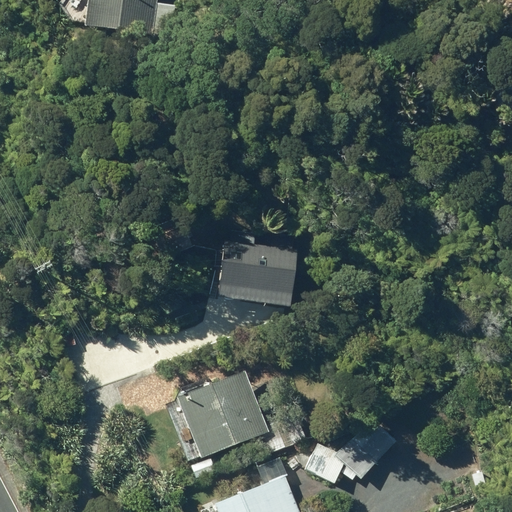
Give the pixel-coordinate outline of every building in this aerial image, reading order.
[(80,0),(78,26),(144,32),(143,42),(167,43),(170,5),(149,3),(149,0),(80,0)] [(290,250),(250,245),(252,233),(225,229),(224,241),(215,240),(207,299),(281,309),(290,250)] [(321,280),(328,297),(353,287),(346,270),(321,280)] [(161,317),(178,310),(173,300),(157,308),(161,317)] [(192,459),(262,433),(236,372),(168,398),(192,459)] [(300,470),(329,485),(339,466),(355,481),(392,441),(376,426),(371,432),(363,425),(334,455),(313,445),(300,470)] [(211,472),(205,458),(185,465),(190,480),(211,472)] [(194,511),(293,511),(279,475),(194,511)]
